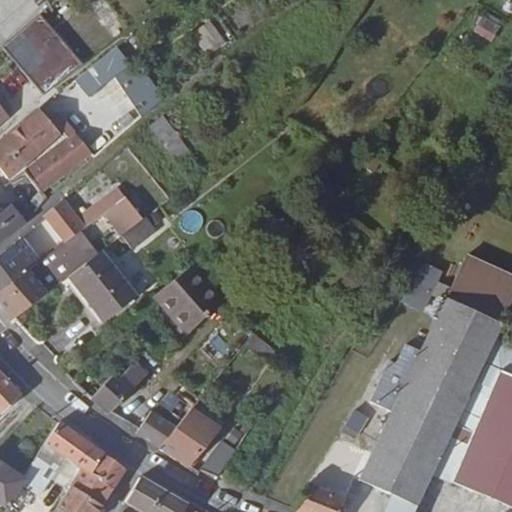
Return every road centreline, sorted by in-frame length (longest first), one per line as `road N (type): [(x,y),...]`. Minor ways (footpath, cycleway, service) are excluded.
road 1 (unknown): [(0,189),(33,214),(306,0)]
road 2 (tertiary): [(243,511),(178,488),(96,434),(0,331)]
